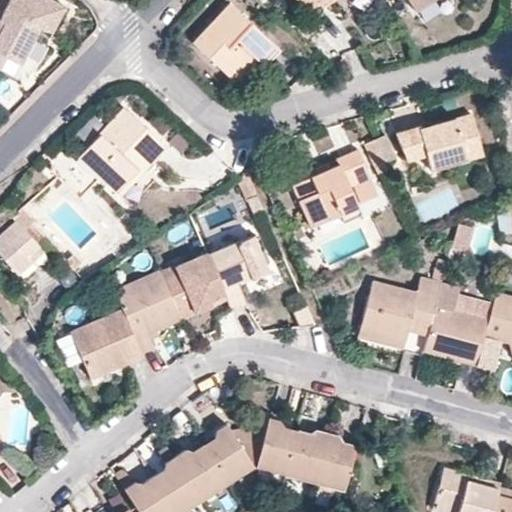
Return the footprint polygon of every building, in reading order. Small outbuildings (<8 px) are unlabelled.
[(51,33),(66,8),(52,0),(10,0),(0,19),(0,18),(0,64),(5,56),(20,64),(41,28),(51,33)] [(297,0),(303,8),(315,0),(297,0)] [(428,0),(405,0),(412,10),(428,0)] [(188,42),(225,76),(229,72),(247,53),(260,66),(276,50),(226,2),(188,42)] [(229,72),(242,84),(260,66),(247,53),(229,72)] [(169,141),(126,105),(82,153),(119,188),(142,164),(146,167),(157,155),(169,141)] [(407,159),(420,156),(430,153),(435,167),(476,157),(466,117),(425,128),(426,135),(415,137),(412,129),(389,134),(400,161),(407,159)] [(384,164),(395,159),(384,134),(373,139),(384,164)] [(374,168),(384,164),(373,139),(363,143),(374,168)] [(340,222),(358,215),(346,187),(366,178),(354,151),(332,159),(334,165),(313,173),(288,184),(307,227),(336,214),(340,222)] [(423,170),(435,167),(430,153),(420,156),(423,170)] [(168,164),(157,155),(146,167),(156,177),(168,164)] [(74,159),(66,167),(87,189),(97,180),(74,159)] [(312,168),(313,173),(334,165),(332,159),(312,168)] [(119,188),(123,192),(146,167),(142,164),(119,188)] [(78,198),(87,189),(66,167),(55,176),(78,198)] [(503,234),(511,232),(511,212),(499,213),(503,234)] [(16,226),(0,239),(0,259),(15,278),(32,264),(26,256),(45,240),(31,223),(21,231),(16,226)] [(472,228),(456,224),(451,246),(467,250),(472,228)] [(241,285),(239,281),(251,275),(252,279),(269,272),(252,235),(208,254),(214,272),(230,304),(246,296),(241,285)] [(203,276),(214,272),(208,254),(206,251),(195,256),(203,276)] [(195,256),(160,272),(181,318),(215,302),(203,276),(195,256)] [(157,345),(150,330),(181,318),(160,272),(115,291),(121,305),(142,351),(157,345)] [(252,279),(251,275),(239,281),(241,285),(252,279)] [(406,339),(410,328),(413,317),(429,321),(433,309),(440,281),(420,276),(416,290),(376,279),(363,329),(406,339)] [(440,281),(433,309),(467,318),(463,330),(483,336),(483,333),(492,302),(459,293),(461,286),(440,281)] [(492,302),(483,333),(511,341),(511,295),(495,291),(492,302)] [(142,351),(121,305),(69,328),(91,376),(143,354),(142,351)] [(427,333),(422,350),(475,364),(483,336),(463,330),(467,318),(433,309),(429,321),(427,333)] [(427,333),(429,321),(413,317),(410,328),(427,333)] [(405,346),(406,339),(363,329),(361,334),(405,346)] [(361,334),(360,339),(403,352),(405,346),(361,334)] [(252,462),(283,471),(292,437),(285,436),(287,428),(279,418),(265,414),(252,462)] [(215,426),(211,438),(216,446),(207,451),(225,478),(252,462),(226,420),(215,426)] [(283,471),(312,479),(325,430),(311,427),(301,431),(299,440),(292,437),(283,471)] [(340,435),(325,430),(312,479),(341,488),(351,455),(343,452),(344,446),(340,435)] [(185,445),(174,452),(200,495),(225,478),(207,451),(203,453),(196,445),(185,445)] [(175,511),(200,495),(174,452),(161,460),(159,472),(153,476),(157,482),(175,511)] [(442,465),(433,500),(457,506),(454,511),(491,511),(496,496),(497,489),(467,480),(469,473),(442,465)] [(469,473),(467,480),(497,489),(499,485),(499,481),(469,473)] [(132,479),(125,484),(142,511),(174,511),(175,511),(157,482),(151,487),(144,480),(132,479)] [(497,489),(496,496),(511,500),(511,488),(499,485),(497,489)] [(511,511),(511,500),(496,496),(491,511),(511,511)] [(433,500),(432,506),(449,511),(454,511),(457,506),(433,500)]
